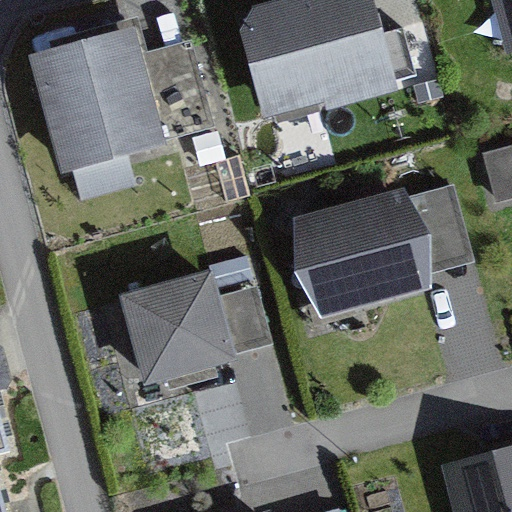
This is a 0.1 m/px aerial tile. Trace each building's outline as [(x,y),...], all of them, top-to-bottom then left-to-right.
[(279,0),(277,1),(280,12),(247,21),(270,105),(384,74),(363,0),(279,0)] [(139,79),(127,36),(40,59),(69,166),(213,126),(196,63),(139,79)] [(511,147),(486,155),(498,198),(511,194),(511,147)] [(326,308),(422,281),(400,199),(303,226),(326,308)] [(149,378),(229,356),(208,277),(128,299),(149,378)] [(0,453),(10,451),(0,415),(0,453)] [(511,511),(511,453),(452,470),(463,511),(511,511)]
